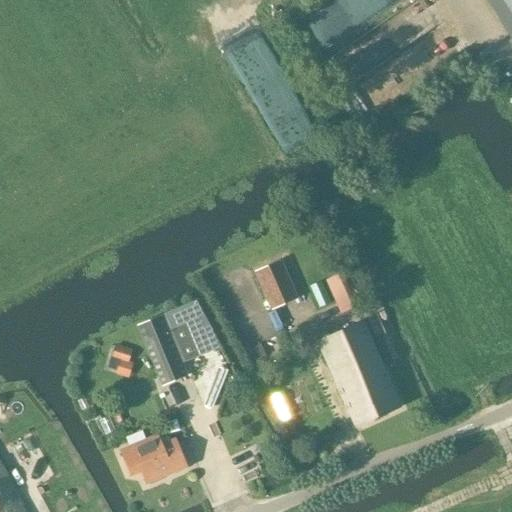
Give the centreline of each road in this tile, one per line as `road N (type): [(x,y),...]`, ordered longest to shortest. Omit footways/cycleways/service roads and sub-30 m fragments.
road 1 (track): [(493,418),(363,175)]
road 2 (tertiary): [(263,511),(511,410)]
